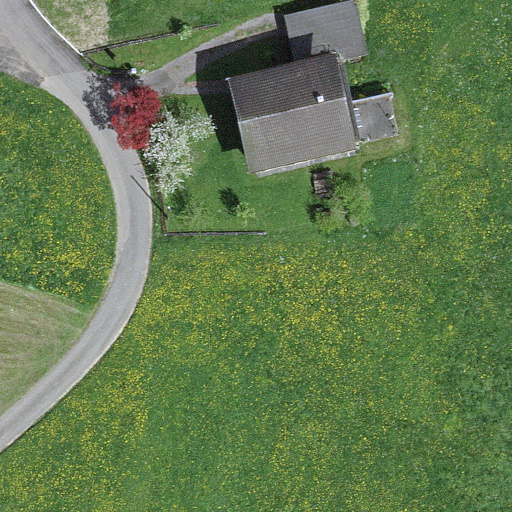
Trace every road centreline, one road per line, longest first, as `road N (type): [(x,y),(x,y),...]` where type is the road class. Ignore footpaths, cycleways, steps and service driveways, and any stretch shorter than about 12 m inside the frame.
road 1 (residential): [(0,9),(9,34),(114,150),(135,213),(123,282)]
road 2 (track): [(228,511),(228,400),(214,368),(175,320),(123,282)]
